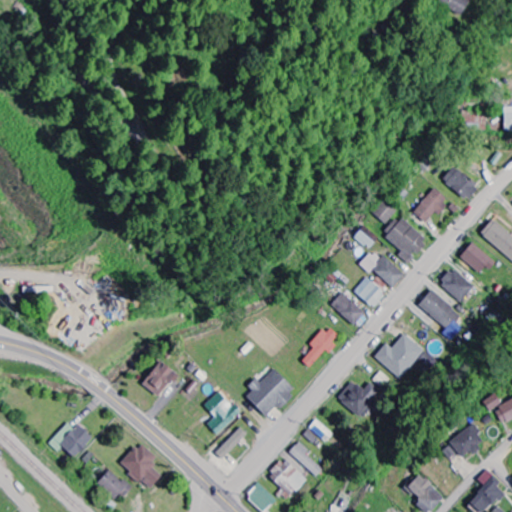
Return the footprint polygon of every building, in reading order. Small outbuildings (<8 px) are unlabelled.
[(470,1),(468,0),(439,0),(438,3),(461,16),(470,1)] [(511,107),(503,107),(503,131),(511,130),(511,107)] [(477,131),(478,117),(463,115),(461,129),(477,131)] [(442,179),(467,201),(479,188),(454,166),(442,179)] [(413,214),(426,223),(434,211),(438,214),(448,199),(432,188),(413,214)] [(374,215),(386,224),(397,211),(385,201),(374,215)] [(406,264),(416,253),(417,254),(427,243),(397,216),(382,233),(402,251),(397,256),(406,264)] [(511,234),(491,219),(479,235),(511,259),(511,234)] [(369,250),(378,238),(363,226),(354,237),(369,250)] [(495,264),(472,242),(459,256),(479,274),(486,267),(489,270),(495,264)] [(391,289),(404,275),(383,255),(379,259),(370,251),(358,264),(368,274),(371,271),(391,289)] [(439,284),(461,302),(474,287),(452,268),(439,284)] [(353,292),(372,309),(386,295),(367,277),(353,292)] [(461,317),(431,289),(418,304),(447,330),(443,333),(450,340),(462,327),(456,322),(461,317)] [(364,313),(341,292),(330,305),(352,326),(364,313)] [(309,368),(324,350),(329,353),(335,346),(331,342),(337,334),(327,325),(310,346),(312,348),(301,362),(309,368)] [(400,380),(425,353),(405,334),(392,348),(387,343),(375,356),(400,380)] [(140,384),(159,398),(176,374),(157,360),(140,384)] [(265,418),(276,405),(280,408),(296,391),(273,369),(259,383),(254,378),(246,386),(251,391),(244,398),(265,418)] [(363,418),(383,391),(371,382),(365,390),(352,381),(338,400),(363,418)] [(214,417),(206,425),(216,435),(239,414),(218,391),(203,406),(214,417)] [(501,404),(494,394),(481,402),(488,412),(501,404)] [(511,398),(493,411),(502,425),(511,418),(511,398)] [(70,421),(48,443),(57,453),(62,448),(72,458),(90,440),(70,421)] [(448,442),(462,460),(484,442),(470,424),(448,442)] [(214,452),(220,459),(247,435),(241,427),(214,452)] [(119,464),(148,490),(160,476),(149,466),(156,458),(139,442),(119,464)] [(324,470),(306,454),(309,451),(299,442),(289,452),(317,478),(324,470)] [(286,501),(308,483),(288,458),(268,474),(281,491),(279,492),(286,501)] [(129,488),(109,469),(96,483),(116,501),(129,488)] [(468,503),(477,511),(485,511),(503,493),(496,487),(500,483),(486,470),(476,480),(483,487),(468,503)] [(428,511),(430,511),(444,497),(419,474),(404,490),(428,511)]
